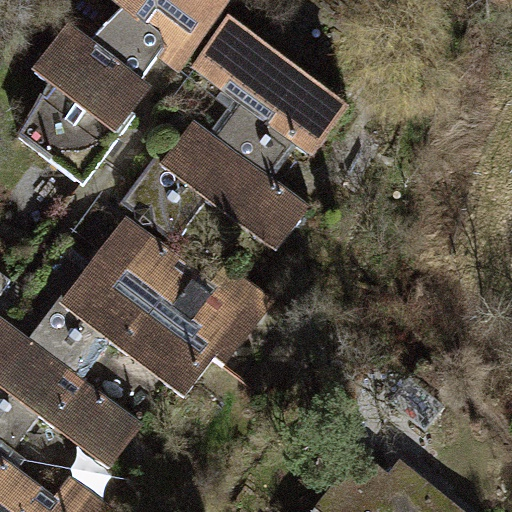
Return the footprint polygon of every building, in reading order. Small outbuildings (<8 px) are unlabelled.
[(11,141),(78,192),(154,92),(137,79),(156,54),(175,69),(218,12),(202,0),(140,0),(138,4),(133,0),(122,0),(108,20),(81,0),(67,0),(57,13),(88,36),(74,55),(59,43),(26,87),(43,99),(11,141)] [(340,113),(220,22),(186,67),(233,103),(205,139),(182,122),(120,203),(166,238),(199,196),(266,248),(295,210),(259,183),(289,145),(306,157),(340,113)] [(15,334),(0,353),(0,443),(11,451),(39,414),(108,466),(137,427),(77,382),(109,340),(183,395),(212,357),(223,365),(270,302),(229,272),(217,288),(131,223),(97,268),(87,261),(25,342),(15,334)] [(464,511),(399,461),(388,476),(358,453),(311,511),(464,511)] [(0,511),(105,511),(106,511),(68,483),(57,498),(0,454),(0,511)]
